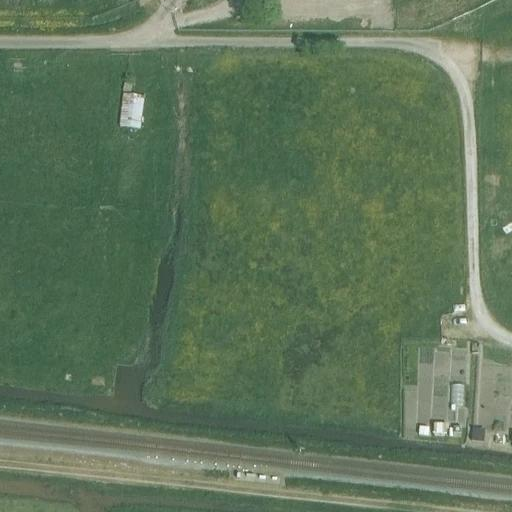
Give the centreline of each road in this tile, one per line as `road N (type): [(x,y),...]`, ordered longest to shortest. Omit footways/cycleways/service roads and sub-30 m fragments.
road 1 (residential): [(0,45),(372,45),(441,57),(463,92),(476,307),(485,327),(511,340)]
road 2 (track): [(0,464),(433,511)]
